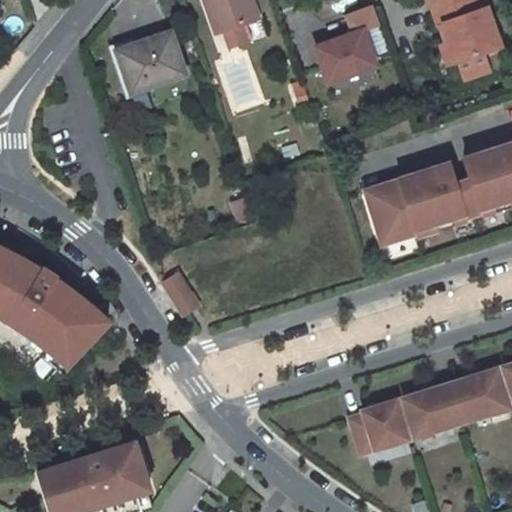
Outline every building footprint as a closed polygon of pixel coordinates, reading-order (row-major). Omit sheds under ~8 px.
[(204,0),(219,41),(224,40),(210,0),(204,0)] [(260,28),(250,0),(210,0),(224,40),(230,59),(252,52),(245,33),(260,28)] [(506,51),(492,10),(484,13),(479,0),(434,0),(444,30),(449,28),(457,49),(463,67),(482,60),(506,51)] [(345,32),(306,45),(320,87),(375,69),(371,56),(386,51),(370,5),(339,15),(345,32)] [(185,77),(170,32),(116,50),(130,95),(185,77)] [(463,67),(457,49),(447,52),(453,70),(463,67)] [(482,60),(463,67),(468,83),(488,77),(482,60)] [(338,118),(368,109),(361,86),(331,96),(338,118)] [(469,180),(481,216),(511,206),(511,143),(463,159),(469,180)] [(366,197),(381,243),(414,233),(415,236),(467,221),(455,184),(449,163),(397,180),(397,181),(383,185),(385,191),(366,197)] [(469,180),(455,184),(467,221),(481,216),(469,180)] [(385,191),(383,185),(364,191),(366,197),(385,191)] [(253,219),(246,199),(230,204),(237,225),(253,219)] [(0,316),(15,325),(41,343),(64,363),(79,347),(81,350),(109,320),(83,298),(80,297),(69,287),(53,277),(51,275),(33,263),(14,253),(11,252),(0,246),(0,316)] [(196,308),(177,275),(162,284),(180,317),(196,308)] [(452,394),(463,429),(510,414),(498,374),(465,385),(466,390),(452,394)] [(436,394),(403,404),(415,444),(463,429),(452,394),(437,399),(436,394)] [(409,445),(396,406),(363,416),(365,421),(350,426),(361,460),(409,445)] [(153,492),(136,439),(38,467),(52,511),(119,511),(142,506),(139,496),(153,492)] [(156,501),(153,492),(139,496),(142,506),(156,501)]
